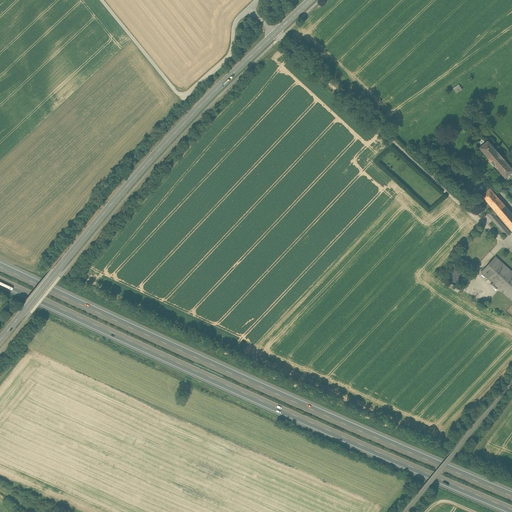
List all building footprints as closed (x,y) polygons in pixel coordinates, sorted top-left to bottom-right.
[(459,84),(453,89),(456,93),(462,89),(459,84)] [(498,152),(488,141),(480,148),(489,159),(491,162),(500,154),(498,152)] [(504,159),(500,154),(491,162),(496,167),(496,166),(505,178),(511,171),(511,168),(504,159)] [(501,201),(490,188),(482,195),(493,208),(501,201)] [(511,213),(501,201),(493,208),(496,212),(511,230),(511,213)] [(493,208),(487,214),(507,236),(510,233),(495,215),(496,214),(495,213),(496,212),(493,208)] [(511,271),(495,257),(481,272),(511,300),(511,271)] [(463,279),(464,276),(463,272),(461,269),(458,268),(455,267),(452,268),(449,270),(447,272),(446,276),(447,279),(449,282),(452,284),(455,284),(459,284),(461,282),(463,279)]
